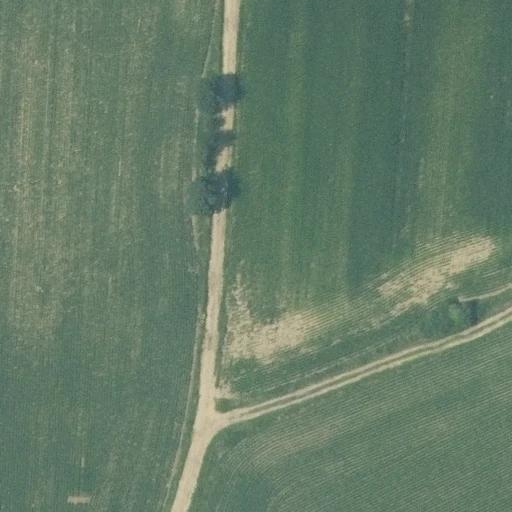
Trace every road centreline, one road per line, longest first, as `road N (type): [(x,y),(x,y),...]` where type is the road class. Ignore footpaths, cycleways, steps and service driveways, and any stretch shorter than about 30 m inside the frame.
road 1 (track): [(233,0),(200,433),(175,511)]
road 2 (track): [(511,314),(456,342),(200,433)]
